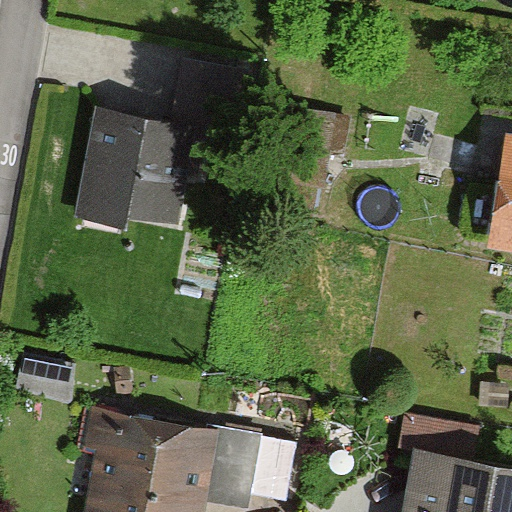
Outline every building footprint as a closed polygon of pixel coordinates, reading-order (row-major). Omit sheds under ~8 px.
[(329,114),(268,101),(245,207),(307,220),(329,114)] [(69,215),(179,231),(194,124),(84,109),(69,215)] [(480,244),(511,248),(511,137),(497,136),(480,244)] [(208,500),(217,429),(97,415),(85,511),(231,511),(232,503),(208,500)] [(511,511),(511,463),(407,447),(396,511),(511,511)]
